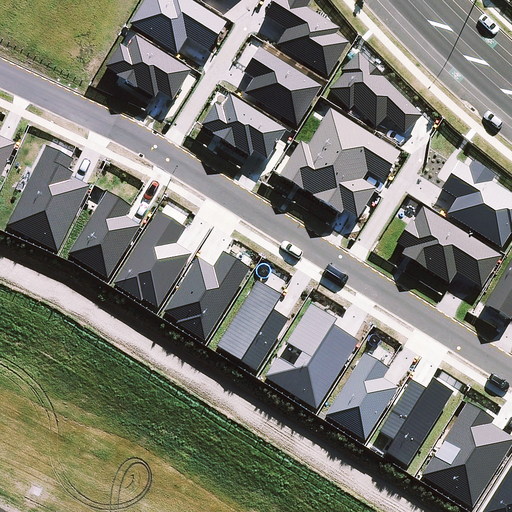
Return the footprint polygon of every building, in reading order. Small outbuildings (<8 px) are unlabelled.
[(142,0),(129,21),(177,51),(186,37),(208,50),(226,22),(191,0),(142,0)] [(286,28),(277,43),(327,74),(348,41),(335,33),(339,27),(305,6),(309,0),(272,0),(264,14),(286,28)] [(172,99),(191,69),(135,34),(127,47),(119,42),(104,64),(155,96),(158,90),(172,99)] [(296,125),(321,85),(259,46),(243,70),(253,76),(243,91),(296,125)] [(403,132),(421,115),(382,75),(382,74),(369,60),(367,61),(358,52),(340,69),(343,72),(328,87),(348,108),(353,103),(374,125),(386,114),(403,132)] [(399,151),(329,107),(306,143),(299,139),(278,173),(302,187),(312,193),(311,194),(340,212),(343,208),(357,216),(376,186),(362,178),(367,169),(382,179),(399,151)] [(0,176),(16,142),(0,134),(0,176)] [(57,249),(90,183),(72,175),(74,170),(68,167),(73,157),(45,144),(5,224),(57,249)] [(131,205),(106,189),(67,251),(107,276),(140,224),(125,215),(131,205)] [(501,254),(422,205),(413,219),(410,217),(395,240),(404,246),(401,252),(449,282),(456,270),(481,286),(501,254)] [(157,306),(191,252),(176,242),(185,227),(157,209),(112,281),(141,299),(143,296),(157,306)] [(204,339),(250,267),(222,250),(212,265),(197,256),(163,309),(177,318),(176,321),(204,339)] [(511,312),(511,253),(484,301),(509,318),(511,312)] [(281,293),(257,278),(216,344),(256,369),(287,317),(272,308),(281,293)] [(315,408),(359,338),(332,322),(335,317),(310,301),(285,341),(300,350),(292,364),(277,355),(264,376),(315,408)] [(364,438),(397,386),(382,377),(388,366),(363,351),(324,413),(364,438)] [(405,464),(453,389),(431,375),(424,386),(410,377),(378,428),(393,437),(384,451),(405,464)] [(473,505),(511,440),(511,435),(490,423),(494,416),(466,399),(443,438),(457,447),(448,462),(433,453),(421,473),(473,505)] [(511,511),(511,463),(482,511),(511,511)]
